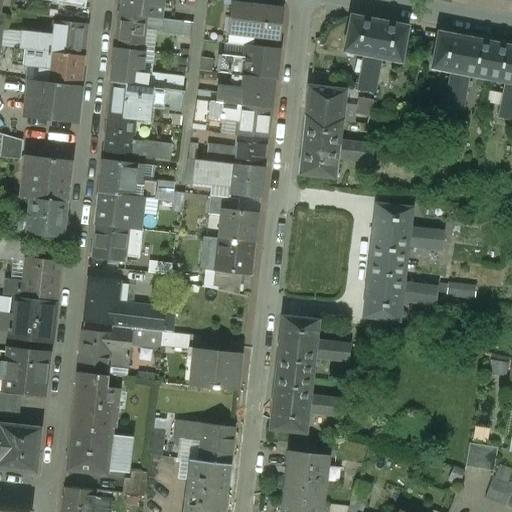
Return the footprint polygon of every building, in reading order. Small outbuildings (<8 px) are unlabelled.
[(56,0),(55,5),(85,9),(87,0),(56,0)] [(121,0),(120,15),(149,19),(150,9),(191,15),(192,0),(121,0)] [(263,10),(233,7),(230,33),(255,37),(279,40),(280,40),(282,15),(262,14),(263,10)] [(149,19),(120,15),(116,48),(145,51),(147,30),(149,19)] [(169,21),(149,19),(147,30),(168,32),(169,21)] [(409,30),(352,19),(346,52),(382,59),(403,63),(409,30)] [(88,26),(55,22),(53,37),(52,52),(84,55),(88,26)] [(53,37),(40,35),(38,50),(52,52),(53,37)] [(511,49),(440,36),(434,69),(455,73),(469,76),(509,84),(511,84),(511,49)] [(279,40),(255,37),(254,48),(278,51),(279,40)] [(38,50),(26,48),(24,65),(36,66),(38,50)] [(145,51),(116,48),(113,83),(141,86),(142,74),(145,51)] [(254,48),(249,48),(247,62),(245,78),(274,82),(278,51),(254,48)] [(52,52),(38,50),(36,66),(50,68),(52,52)] [(84,55),(52,52),(50,68),(81,76),(84,55)] [(382,59),(367,56),(365,67),(363,66),(359,90),(376,94),(381,69),(380,69),(382,59)] [(247,62),(221,59),(219,75),(234,77),(245,78),(247,62)] [(36,66),(24,65),(18,111),(75,121),(81,76),(50,68),(36,66)] [(469,76),(455,73),(453,85),(450,84),(446,108),(465,111),(469,88),(466,88),(469,76)] [(184,79),(142,74),(141,86),(165,90),(183,92),(184,79)] [(245,78),(234,77),(233,90),(220,88),(219,95),(218,103),(241,107),(245,78)] [(274,82),(245,78),(241,107),(271,111),(274,82)] [(141,86),(113,83),(109,116),(137,119),(139,100),(141,86)] [(511,84),(509,84),(507,96),(504,95),(500,118),(511,120),(511,84)] [(165,90),(141,86),(139,100),(163,103),(165,90)] [(344,94),(311,90),(308,118),(341,122),(344,94)] [(219,95),(209,94),(208,102),(218,103),(219,95)] [(357,112),(372,115),(376,101),(361,97),(357,112)] [(218,103),(208,102),(206,116),(239,120),(237,135),(239,135),(268,139),(271,111),(241,107),(218,103)] [(137,119),(109,116),(105,152),(133,156),(134,141),(137,119)] [(308,118),(304,147),(300,175),(335,179),(338,159),(339,144),(342,123),(341,122),(308,118)] [(24,140),(3,135),(1,158),(22,160),(24,140)] [(268,139),(239,135),(237,149),(235,165),(264,168),(268,139)] [(166,145),(134,141),(133,156),(164,160),(166,145)] [(376,146),(353,144),(353,146),(339,144),(338,159),(351,160),(351,162),(374,164),(376,146)] [(237,149),(210,146),(208,161),(211,162),(235,165),(237,149)] [(72,162),(26,157),(21,199),(31,200),(67,204),(72,162)] [(138,164),(104,160),(101,193),(134,198),(136,181),(138,164)] [(235,165),(211,162),(209,184),(233,186),(235,165)] [(264,168),(235,165),(233,186),(231,195),(261,199),(264,168)] [(149,182),(136,181),(134,198),(144,199),(147,200),(149,182)] [(173,192),(156,190),(157,183),(149,182),(147,200),(171,203),(173,192)] [(134,198),(101,193),(97,224),(130,228),(140,230),(144,199),(134,198)] [(9,197),(0,196),(0,203),(9,205),(9,197)] [(240,201),(212,197),(210,216),(222,218),(223,211),(239,213),(240,201)] [(67,204),(31,200),(28,233),(28,235),(63,239),(67,204)] [(415,212),(380,207),(376,235),(370,290),(366,318),(403,323),(405,301),(407,288),(411,247),(413,233),(415,212)] [(239,213),(223,211),(222,218),(219,240),(256,244),(259,215),(239,213)] [(29,217),(19,216),(18,232),(28,233),(29,217)] [(130,228),(97,224),(93,258),(126,262),(128,246),(130,228)] [(459,237),(482,240),(483,228),(461,226),(459,237)] [(140,230),(130,228),(128,246),(141,247),(143,230),(140,230)] [(448,235),(425,232),(425,234),(413,233),(411,247),(423,248),(423,250),(446,253),(448,235)] [(29,245),(0,237),(0,253),(28,257),(29,245)] [(256,244),(218,241),(217,257),(218,258),(217,271),(215,271),(215,273),(243,276),(252,277),(256,244)] [(61,264),(26,260),(24,281),(22,296),(24,296),(57,300),(61,264)] [(243,276),(221,274),(219,292),(240,297),(243,276)] [(24,281),(8,279),(6,297),(24,299),(24,296),(22,296),(24,281)] [(120,284),(90,281),(86,323),(114,326),(115,326),(118,305),(120,284)] [(442,290),(418,287),(418,289),(407,288),(405,301),(416,303),(416,304),(439,307),(442,290)] [(55,304),(15,300),(11,332),(11,339),(51,343),(55,304)] [(166,310),(118,305),(115,326),(114,326),(114,327),(132,329),(149,331),(163,333),(165,320),(166,310)] [(13,315),(0,313),(0,331),(11,332),(13,315)] [(320,324),(284,319),(281,347),(274,403),(271,431),(306,435),(309,414),(311,399),(316,359),(318,344),(320,324)] [(173,321),(165,320),(163,333),(166,333),(172,334),(173,321)] [(132,329),(114,327),(113,336),(114,336),(110,367),(127,369),(131,340),(132,329)] [(149,331),(132,329),(131,340),(148,342),(149,331)] [(113,336),(84,333),(80,374),(109,377),(110,367),(114,336),(113,336)] [(172,334),(166,333),(164,349),(189,352),(191,336),(172,334)] [(353,347),(330,345),(330,346),(318,344),(316,359),(328,361),(328,363),(351,365),(353,347)] [(243,355),(194,349),(189,387),(239,393),(243,355)] [(49,354),(10,350),(5,393),(44,397),(49,354)] [(109,377),(80,374),(73,432),(112,436),(113,428),(117,429),(122,390),(107,389),(109,377)] [(0,394),(0,419),(18,421),(17,427),(18,427),(22,397),(0,394)] [(347,401),(324,399),(323,401),(311,399),(309,414),(322,415),(321,417),(345,420),(347,401)] [(234,430),(176,423),(174,439),(200,442),(198,461),(230,465),(234,430)] [(17,427),(0,425),(0,469),(36,473),(41,429),(18,427),(17,427)] [(166,430),(153,428),(150,456),(162,457),(166,430)] [(112,436),(73,432),(68,471),(106,475),(107,470),(112,436)] [(132,438),(112,436),(107,470),(128,472),(132,438)] [(498,449),(470,445),(466,468),(494,473),(498,449)] [(330,457),(289,452),(283,500),(324,504),(330,457)] [(198,461),(189,460),(182,511),(225,511),(230,465),(198,461)] [(148,474),(131,472),(130,482),(147,484),(148,474)] [(511,493),(511,484),(494,478),(489,489),(511,497),(511,493)] [(130,482),(124,481),(122,493),(146,496),(147,484),(130,482)] [(350,507),(348,511),(347,511),(361,511),(371,487),(358,482),(350,507)] [(95,493),(66,489),(63,511),(92,511),(95,497),(95,493)] [(511,497),(489,489),(485,500),(507,508),(511,497)] [(110,499),(95,497),(92,511),(111,511),(113,496),(110,496),(110,499)] [(323,511),(324,504),(283,500),(281,511),(323,511)]
